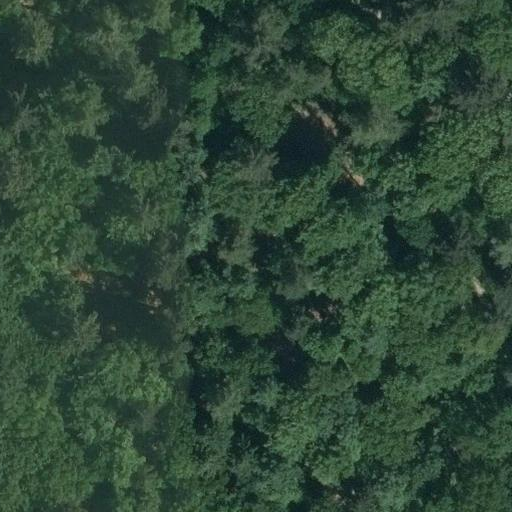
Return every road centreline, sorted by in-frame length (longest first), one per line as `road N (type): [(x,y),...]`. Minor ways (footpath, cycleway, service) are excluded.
road 1 (track): [(80,0),(38,57),(11,154),(6,227),(15,273),(76,421),(143,511)]
road 2 (track): [(511,401),(508,371),(461,259),(485,126)]
road 3 (track): [(511,131),(485,126),(468,90),(440,61),(358,0)]
